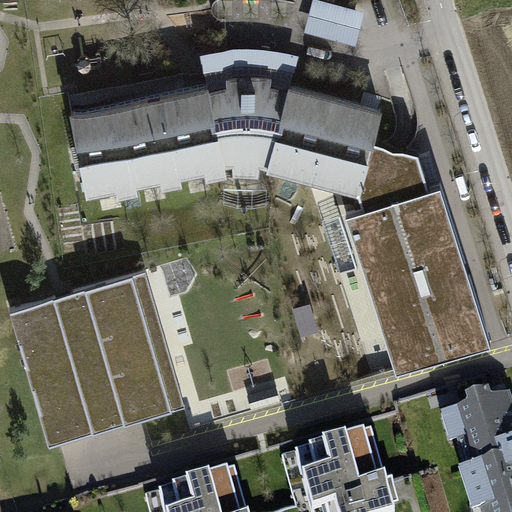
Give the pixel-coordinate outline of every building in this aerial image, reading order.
[(331,0),(310,0),(302,31),(353,46),(363,9),(331,0)] [(198,47),(203,79),(205,86),(225,83),(224,74),(269,76),(268,84),(284,89),(286,83),(298,52),(285,49),(270,46),(258,45),(244,44),(230,44),(213,45),(198,47)] [(203,79),(70,107),(89,192),(230,164),(231,175),(258,175),(259,165),(356,189),(374,136),(383,109),(286,83),(284,89),(268,84),(269,76),(224,74),(225,83),(205,86),(203,79)] [(385,139),(374,136),(356,189),(362,204),(344,210),(395,374),(489,343),(438,181),(426,183),(415,148),(410,146),(385,139)] [(341,214),(324,219),(342,275),(359,269),(341,214)] [(61,292),(10,307),(51,446),(184,407),(144,268),(61,292)] [(302,337),(319,335),(315,307),(298,309),(302,337)] [(277,389),(249,397),(253,411),(281,402),(277,389)] [(511,511),(511,405),(509,396),(443,416),(473,511),(511,511)] [(392,511),(371,434),(295,456),(311,511),(392,511)] [(247,511),(235,470),(159,492),(164,511),(247,511)]
